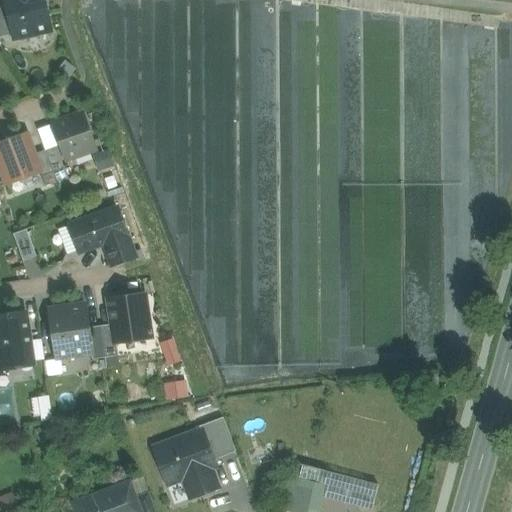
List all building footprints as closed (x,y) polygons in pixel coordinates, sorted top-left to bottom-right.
[(5,0),(0,0),(0,37),(13,34),(5,0)] [(44,0),(5,0),(13,34),(14,38),(51,30),(44,0)] [(66,59),(56,72),(66,80),(76,67),(66,59)] [(52,124),(53,125),(60,144),(66,160),(96,149),(83,113),(52,124)] [(56,146),(60,144),(53,125),(38,130),(45,150),(56,146)] [(26,134),(0,143),(0,164),(8,184),(40,172),(34,154),(26,134)] [(68,178),(56,146),(45,150),(57,182),(68,178)] [(45,150),(34,154),(46,186),(57,182),(45,150)] [(108,150),(95,155),(100,170),(114,165),(108,150)] [(117,208),(69,225),(79,252),(104,243),(127,234),(117,208)] [(27,231),(14,235),(23,261),(36,257),(27,231)] [(127,234),(104,243),(112,265),(135,257),(127,234)] [(112,282),(112,294),(144,292),(143,280),(112,282)] [(144,295),(109,300),(112,324),(115,342),(116,342),(150,337),(144,295)] [(85,304),(49,309),(56,358),(91,353),(92,353),(88,328),(85,304)] [(25,313),(0,316),(0,369),(33,364),(25,313)] [(112,324),(100,326),(105,358),(118,356),(116,342),(115,342),(112,324)] [(100,326),(88,328),(92,353),(91,353),(92,359),(105,358),(100,326)] [(41,334),(30,336),(33,361),(45,359),(41,334)] [(176,337),(162,341),(167,364),(181,361),(176,337)] [(186,378),(163,382),(166,399),(189,395),(186,378)] [(122,401),(124,401),(126,401),(127,400),(129,399),(129,397),(129,395),(128,393),(126,391),(124,391),(122,391),(120,392),(119,394),(119,396),(119,398),(120,400),(122,401)] [(48,396),(33,398),(35,416),(50,414),(48,396)] [(223,418),(199,427),(200,430),(213,460),(236,451),(223,418)] [(44,428),(36,432),(41,441),(48,437),(44,428)] [(200,430),(154,447),(168,484),(183,479),(190,497),(218,487),(211,468),(215,466),(213,460),(200,430)] [(274,442),(242,445),(243,461),(276,459),(274,442)] [(299,478),(327,485),(330,472),(303,464),(299,478)] [(299,478),(294,497),(285,495),(283,509),(293,511),(314,511),(317,499),(323,501),(327,485),(299,478)] [(130,481),(74,502),(77,511),(141,511),(135,497),(130,481)] [(13,490),(0,494),(0,502),(4,511),(19,506),(13,490)] [(156,511),(149,492),(135,497),(141,511),(156,511)] [(406,511),(404,502),(382,508),(382,511),(406,511)]
